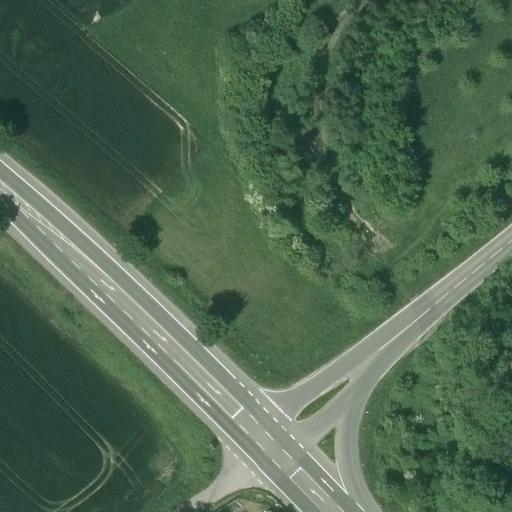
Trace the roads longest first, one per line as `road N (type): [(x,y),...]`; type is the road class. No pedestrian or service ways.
road 1 (primary): [(0,186),(268,445)]
road 2 (tertiary): [(511,240),(377,354)]
road 3 (track): [(390,259),(511,133)]
road 4 (primary): [(344,511),(348,416),(377,354)]
road 5 (tertiary): [(377,354),(268,445)]
